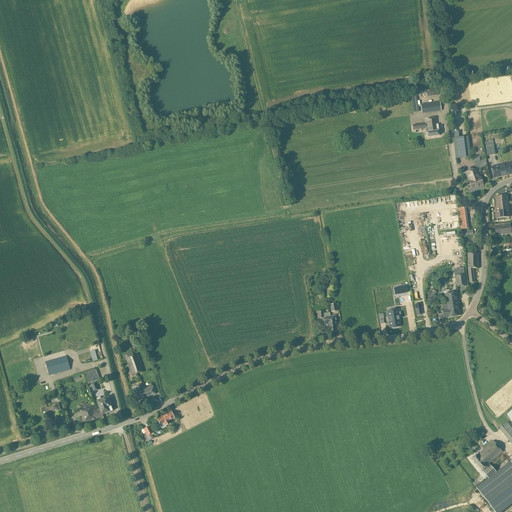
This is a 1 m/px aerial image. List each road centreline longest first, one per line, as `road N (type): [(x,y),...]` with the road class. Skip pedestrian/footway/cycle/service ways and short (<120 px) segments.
road 1 (tertiary): [(0,461),(134,421),(268,356),(429,334),(471,311)]
road 2 (tertiary): [(471,311),(485,265),(486,199),(511,180)]
